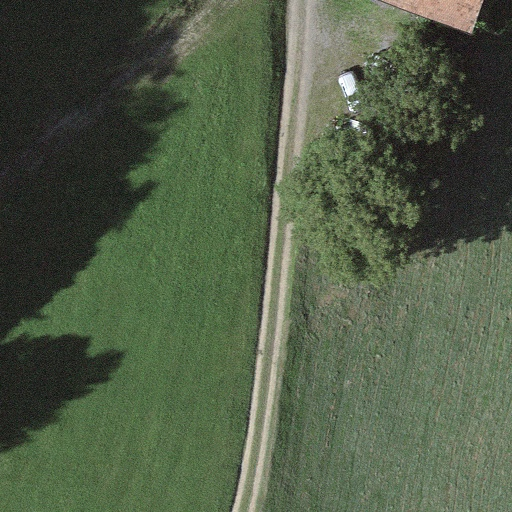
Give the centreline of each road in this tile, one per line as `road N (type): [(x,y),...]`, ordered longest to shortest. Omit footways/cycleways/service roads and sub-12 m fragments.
road 1 (track): [(245,511),(309,0)]
road 2 (track): [(0,187),(236,0)]
